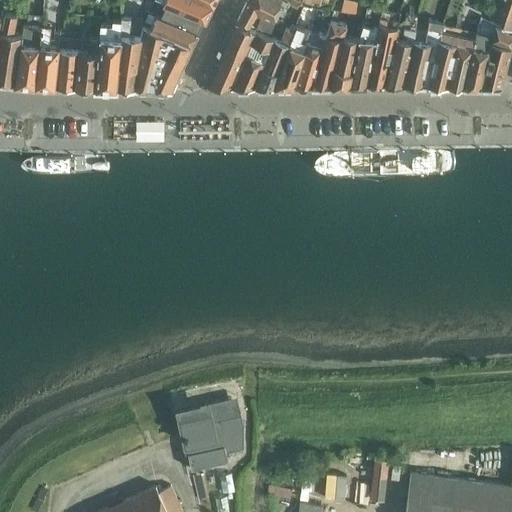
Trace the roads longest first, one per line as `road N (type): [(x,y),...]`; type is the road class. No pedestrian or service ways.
road 1 (residential): [(183,109),(511,101)]
road 2 (unclassified): [(250,381),(511,374)]
road 3 (residential): [(0,104),(183,109)]
